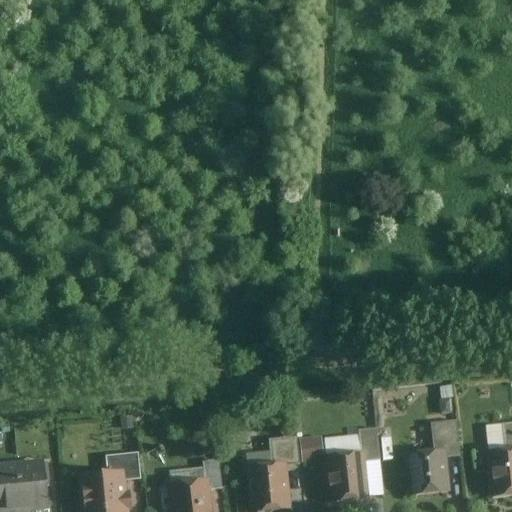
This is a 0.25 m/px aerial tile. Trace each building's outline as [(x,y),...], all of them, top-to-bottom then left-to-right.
[(431,422),(435,448),(447,447),(448,456),(461,455),(457,419),(431,422)] [(358,429),(361,450),(366,450),(367,460),(381,459),(377,427),(358,429)] [(269,438),(272,462),(287,460),(288,465),(300,463),(297,435),(269,438)] [(511,446),(507,447),(485,448),(490,497),(511,495),(511,446)] [(435,448),(405,452),(411,496),(451,491),(448,456),(447,447),(435,448)] [(324,454),(329,503),(371,498),(367,460),(366,450),(361,450),(324,454)] [(106,455),(108,471),(124,469),(125,479),(140,478),(138,452),(106,455)] [(42,458),(16,461),(21,511),(30,511),(31,511),(47,508),(42,458)] [(203,461),(204,478),(209,478),(211,487),(222,487),(219,459),(203,461)] [(288,465),(287,460),(272,462),(245,465),(250,511),(292,508),(288,465)] [(21,511),(16,461),(0,462),(0,511),(21,511)] [(129,511),(125,479),(124,469),(108,471),(77,474),(81,511),(129,511)] [(213,511),(211,487),(209,478),(204,478),(167,483),(170,511),(213,511)]
